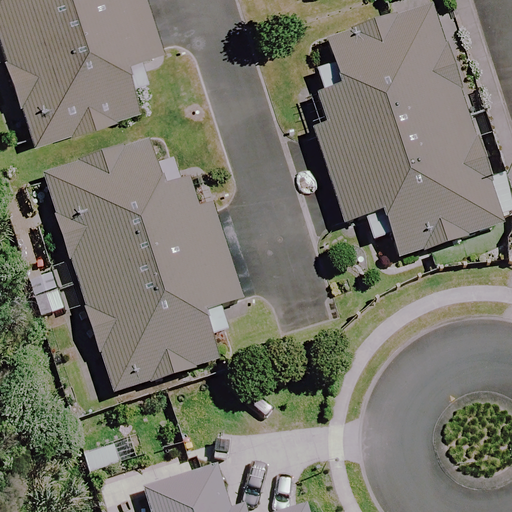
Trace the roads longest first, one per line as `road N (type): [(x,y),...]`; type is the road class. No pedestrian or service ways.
road 1 (residential): [(302,329),(198,0)]
road 2 (residential): [(426,511),(401,476),(395,448),(412,392),(459,358),(511,357)]
